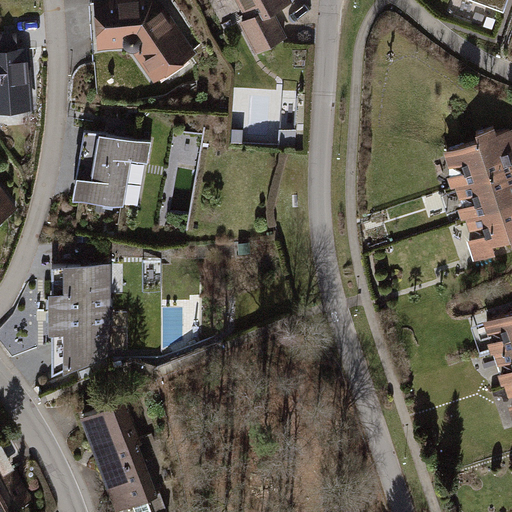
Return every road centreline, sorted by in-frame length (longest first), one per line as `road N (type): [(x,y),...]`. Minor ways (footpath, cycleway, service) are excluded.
road 1 (residential): [(402,511),(320,233),(330,0)]
road 2 (residential): [(53,0),(57,110),(48,177),(17,276),(0,299)]
road 3 (residential): [(72,511),(44,446),(0,378)]
road 4 (residential): [(511,72),(402,0)]
